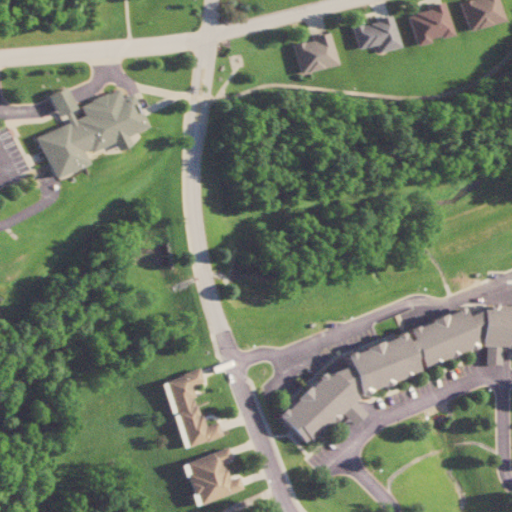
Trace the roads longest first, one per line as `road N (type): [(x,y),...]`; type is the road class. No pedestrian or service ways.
road 1 (residential): [(232,365),(191,244),(187,137),(210,0)]
road 2 (residential): [(356,0),(205,38),(0,57)]
road 3 (residential): [(232,365),(288,511)]
